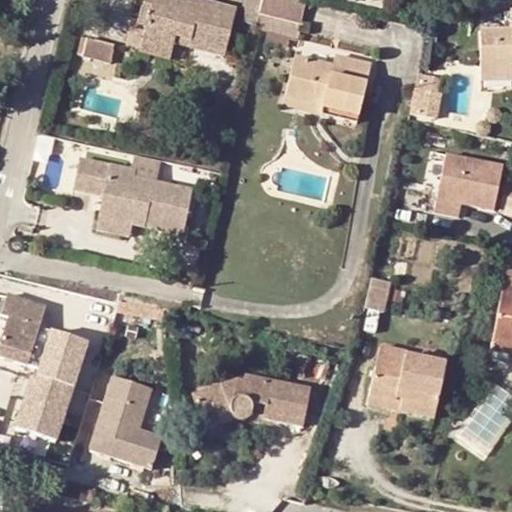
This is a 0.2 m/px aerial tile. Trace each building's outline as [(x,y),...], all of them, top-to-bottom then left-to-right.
[(134,0),(133,10),(141,12),(135,36),(165,44),(168,31),(182,35),(180,41),(217,50),(230,4),(212,0),(134,0)] [(511,0),(508,0),(507,20),(478,19),(476,68),(509,68),(510,53),(511,53),(511,0)] [(295,17),(253,5),(250,20),(291,31),(295,17)] [(127,34),(124,44),(163,53),(165,44),(135,36),(127,34)] [(114,48),(80,40),(75,55),(110,64),(114,48)] [(330,53),(328,60),(290,51),(280,91),(308,98),(309,94),(320,97),(316,110),(350,118),(365,61),(330,53)] [(433,86),(416,83),(413,104),(430,107),(433,86)] [(308,98),(280,91),(277,100),(316,110),(320,97),(309,94),(308,98)] [(464,216),(465,207),(500,210),(504,159),(443,154),(438,214),(464,216)] [(177,228),(185,185),(150,178),(130,175),(132,165),(75,155),(70,186),(101,191),(97,212),(130,218),(132,209),(142,211),(141,220),(177,228)] [(130,175),(150,178),(152,169),(132,165),(130,175)] [(502,196),(511,198),(511,181),(507,180),(502,196)] [(132,209),(130,218),(141,220),(142,211),(132,209)] [(130,218),(97,212),(94,223),(127,229),(130,218)] [(388,271),(367,267),(360,300),(384,302),(388,271)] [(511,280),(507,280),(491,353),(511,357),(511,280)] [(53,307),(5,295),(0,312),(0,313),(5,316),(0,336),(0,357),(41,369),(39,376),(70,384),(81,338),(47,329),(53,307)] [(0,366),(39,377),(39,376),(41,369),(0,357),(0,336),(5,316),(0,313),(0,366)] [(452,349),(387,338),(378,386),(411,391),(409,401),(442,407),(452,349)] [(236,372),(194,389),(208,423),(234,413),(245,416),(253,411),(303,421),(311,382),(247,368),(245,375),(236,372)] [(101,430),(97,445),(153,461),(160,439),(163,428),(138,421),(151,380),(112,369),(95,428),(101,430)] [(378,386),(376,396),(409,401),(411,391),(378,386)] [(95,428),(91,443),(97,445),(101,430),(95,428)] [(160,439),(174,443),(173,430),(163,428),(160,439)] [(111,511),(44,496),(40,511),(111,511)]
